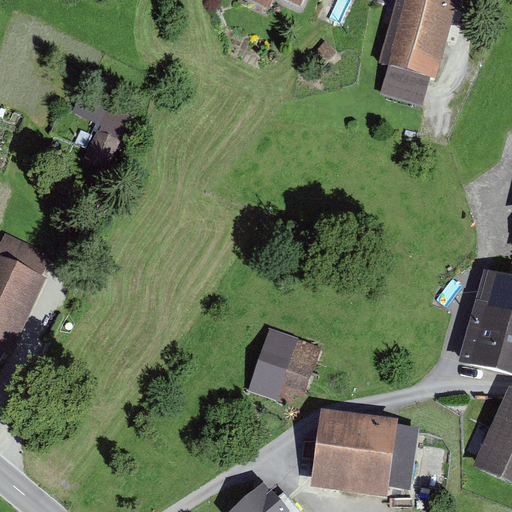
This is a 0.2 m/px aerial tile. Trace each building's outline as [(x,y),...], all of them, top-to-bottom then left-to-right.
[(244,0),(274,13),(279,0),(288,0),(312,11),(317,0),(244,0)] [(458,0),(392,0),(375,63),(394,68),(385,100),(416,109),(425,78),(434,81),(458,0)] [(338,54),(325,43),(312,59),(324,70),(338,54)] [(93,138),(90,166),(113,169),(116,141),(93,138)] [(0,382),(58,256),(12,235),(0,260),(0,382)] [(511,274),(488,268),(463,361),(511,374),(511,274)] [(331,352),(278,335),(258,396),(302,410),(307,394),(316,397),(331,352)] [(473,472),(511,490),(511,393),(510,393),(473,472)] [(428,430),(333,416),(322,493),(398,504),(401,488),(419,491),(428,430)] [(296,511),(275,487),(245,511),(296,511)]
